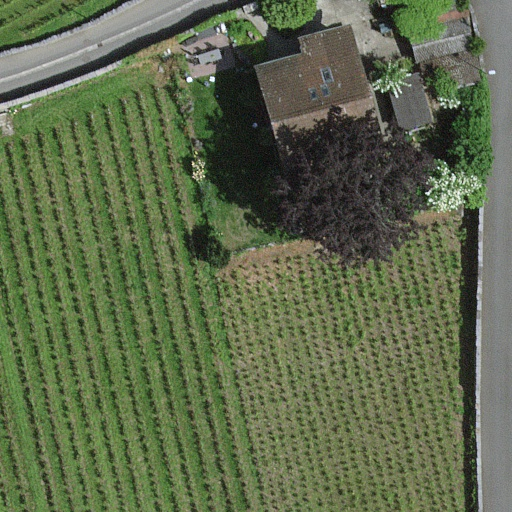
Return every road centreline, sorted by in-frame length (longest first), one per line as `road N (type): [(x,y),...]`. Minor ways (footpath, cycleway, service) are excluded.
road 1 (residential): [(505,511),(511,119)]
road 2 (residential): [(195,0),(99,46),(0,80)]
